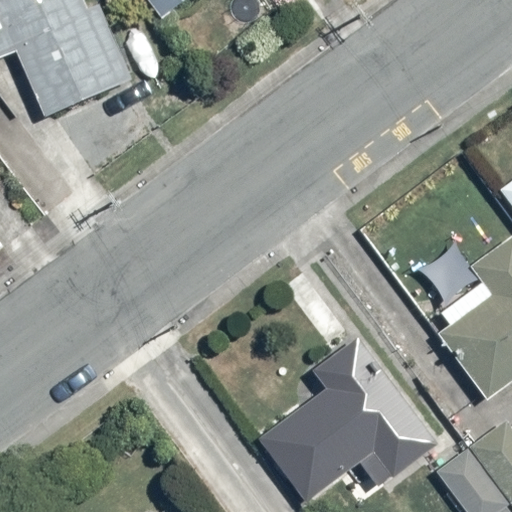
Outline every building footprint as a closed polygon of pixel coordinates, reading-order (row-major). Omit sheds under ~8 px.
[(89,0),(0,0),(0,55),(20,47),(49,114),(136,78),(104,3),(92,8),(89,0)] [(152,0),(165,16),(186,0),(152,0)] [(511,182),(503,189),(511,201),(511,182)] [(511,236),(473,265),(497,295),(441,335),(491,403),(511,388),(511,236)] [(441,444),(361,336),(316,368),(332,389),(264,437),(308,504),(363,465),(382,491),(441,444)] [(511,511),(511,420),(470,448),(509,511),(511,511)] [(509,511),(470,448),(437,468),(465,511),(509,511)]
